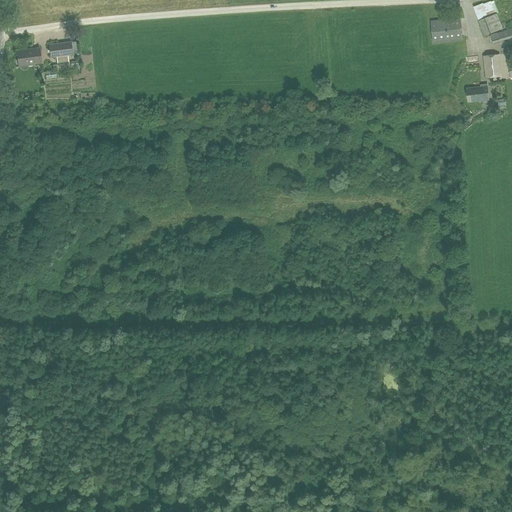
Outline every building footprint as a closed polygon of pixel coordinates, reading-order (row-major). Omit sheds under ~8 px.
[(483,3),(473,7),(478,21),(484,36),(503,29),(497,13),(495,14),(490,1),(483,4),(483,3)] [(460,17),(430,21),(433,44),(463,40),(460,17)] [(492,43),(511,38),(511,28),(490,35),(492,43)] [(77,41),(71,42),(70,41),(48,44),(50,58),(56,57),(57,63),(68,61),(67,55),(72,55),(72,56),(79,55),(77,41)] [(39,48),(17,50),(19,66),(20,66),(20,68),(22,70),(26,70),(28,67),(28,65),(41,63),(39,48)] [(483,56),(486,78),(502,76),(500,54),(483,56)] [(57,63),(55,63),(56,71),(69,69),(68,61),(57,63)] [(488,99),(487,86),(467,88),(468,102),(488,99)]
